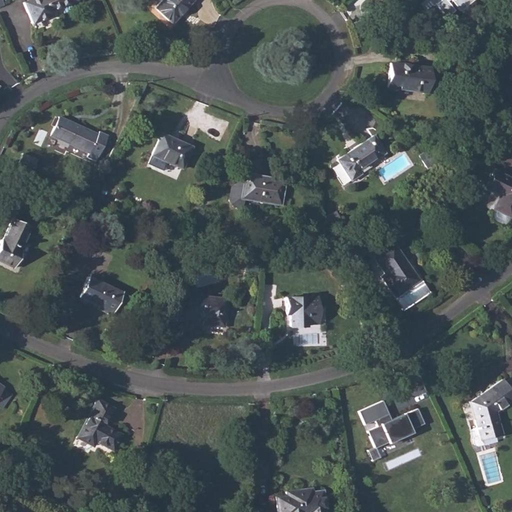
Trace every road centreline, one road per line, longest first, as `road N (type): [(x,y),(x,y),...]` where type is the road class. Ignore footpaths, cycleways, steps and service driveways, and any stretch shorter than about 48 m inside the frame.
road 1 (residential): [(0,330),(118,380),(228,391),(286,386),(384,359),(511,269)]
road 2 (residential): [(224,78),(248,110),(267,118),(307,114),(324,102),(335,85),(339,45),(319,14),(283,0)]
road 3 (residential): [(195,75),(113,68),(67,78),(24,99),(0,126)]
